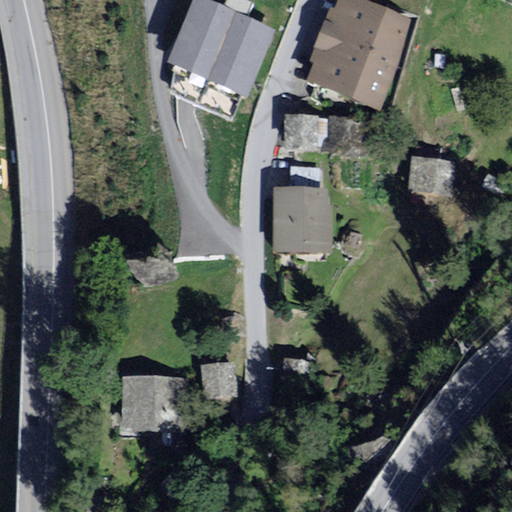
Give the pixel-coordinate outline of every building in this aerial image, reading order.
[(276,33),(197,0),(194,0),(166,67),(247,102),(276,33)] [(417,20),(361,0),(338,0),(309,79),(384,107),(417,20)] [(323,160),(326,118),(296,117),(293,159),(323,160)] [(457,162),(413,157),(409,191),(453,196),(457,162)] [(330,186),(273,188),(275,253),(332,251),(330,186)] [(237,364),(200,364),(200,399),(237,399),(237,364)] [(192,375),(122,373),(120,435),(190,437),(192,375)]
